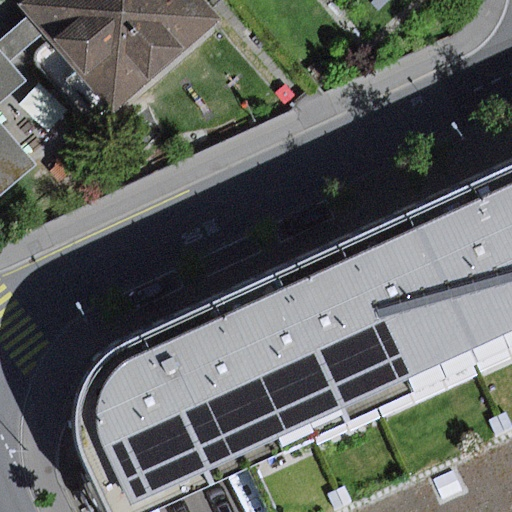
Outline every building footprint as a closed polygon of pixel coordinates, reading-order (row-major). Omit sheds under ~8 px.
[(200,0),(33,0),(25,8),(31,15),(46,33),(56,44),(49,49),(46,45),(35,54),(35,59),(36,64),(93,131),(219,22),(200,0)] [(46,33),(31,15),(0,41),(0,51),(10,64),(46,33)] [(10,64),(0,51),(0,187),(32,161),(0,123),(0,102),(26,81),(10,64)] [(70,153),(48,171),(60,185),(82,167),(70,153)] [(107,505),(110,511),(157,511),(249,471),(511,350),(511,173),(115,353),(95,377),(88,390),(81,412),(81,437),(85,464),(99,491),(107,505)] [(511,511),(511,350),(249,471),(268,511),(511,511)]
